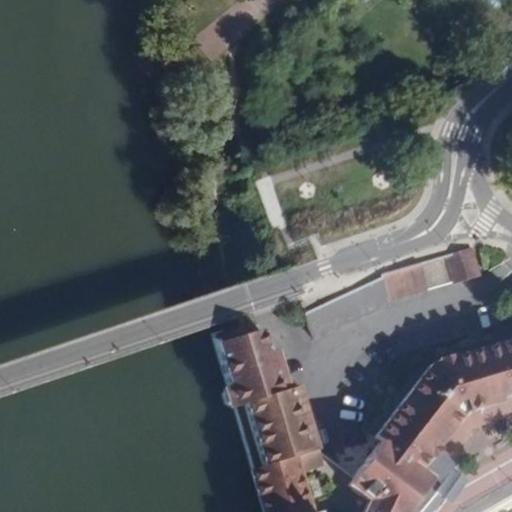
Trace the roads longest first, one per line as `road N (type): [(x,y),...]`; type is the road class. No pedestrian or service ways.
road 1 (residential): [(384,248),(0,374)]
road 2 (residential): [(496,89),(456,118),(439,199),(426,221),(384,248)]
road 3 (residential): [(384,248),(444,226),(466,163)]
